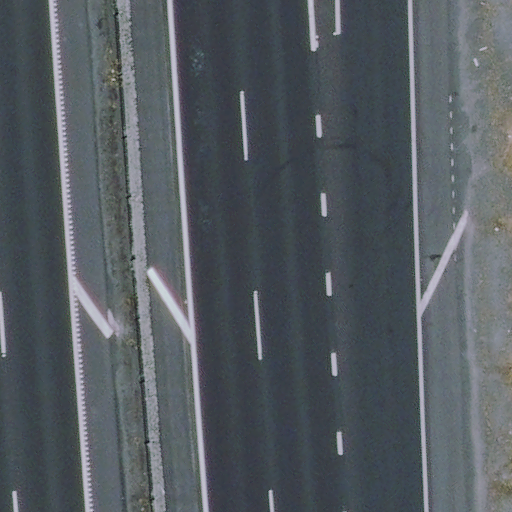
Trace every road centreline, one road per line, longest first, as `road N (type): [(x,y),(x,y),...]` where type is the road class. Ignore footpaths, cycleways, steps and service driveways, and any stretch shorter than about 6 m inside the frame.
road 1 (motorway): [(233,0),(247,249),(293,511)]
road 2 (motorway): [(339,0),(323,511)]
